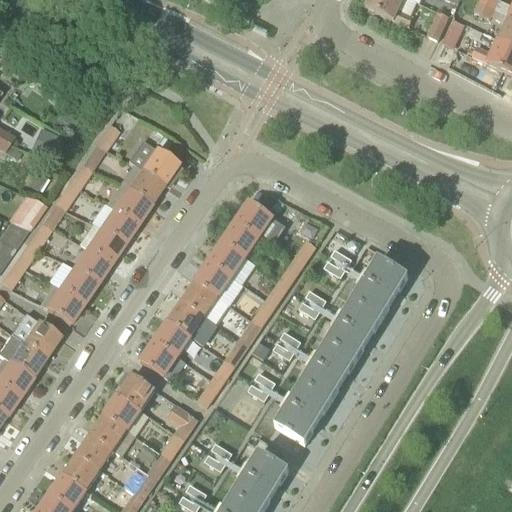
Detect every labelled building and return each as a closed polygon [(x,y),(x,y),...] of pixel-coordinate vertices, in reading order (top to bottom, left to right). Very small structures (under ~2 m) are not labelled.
[(404,1),(402,0),(370,0),(365,12),(409,32),(413,22),(411,21),(417,7),(404,1)] [(498,4),(488,0),(480,0),(478,7),(494,14),(498,4)] [(494,14),(478,7),(473,16),(490,23),(494,14)] [(427,40),(438,45),(446,27),(449,21),(438,17),(427,40)] [(511,22),(509,21),(498,45),(511,51),(511,22)] [(483,38),(472,62),(511,79),(511,51),(498,45),(483,38)] [(67,108),(58,123),(72,132),(82,117),(67,108)] [(108,129),(95,150),(106,157),(119,137),(108,129)] [(0,154),(5,158),(15,142),(0,132),(0,154)] [(51,139),(41,160),(51,165),(61,144),(51,139)] [(95,150),(82,170),(92,177),(106,157),(95,150)] [(16,164),(21,157),(12,151),(7,158),(16,164)] [(155,155),(141,176),(164,191),(170,182),(174,185),(182,174),(178,171),(155,155)] [(92,177),(82,170),(68,190),(79,196),(92,177)] [(141,176),(135,172),(135,171),(133,170),(119,189),(119,191),(123,193),(150,211),(164,191),(141,176)] [(39,196),(48,181),(37,174),(28,190),(39,196)] [(68,190),(55,209),(65,216),(79,196),(68,190)] [(119,191),(106,210),(137,231),(150,211),(123,193),(119,191)] [(259,242),(273,222),(249,207),(236,227),(259,242)] [(273,216),(281,218),(283,209),(276,207),(273,216)] [(55,209),(41,229),(51,236),(65,216),(55,209)] [(137,231),(106,210),(92,230),(95,231),(123,251),(137,231)] [(15,230),(29,235),(34,227),(13,219),(7,227),(8,227),(15,230)] [(245,262),(259,243),(259,242),(236,227),(222,247),(245,262)] [(41,229),(28,249),(38,256),(51,236),(41,229)] [(0,275),(29,235),(15,230),(0,251),(0,275)] [(79,250),(109,271),(123,251),(95,231),(92,230),(78,248),(80,249),(79,250)] [(292,264),(303,271),(316,252),(305,244),(292,264)] [(209,267),(232,282),(245,262),(222,247),(209,267)] [(28,249),(14,269),(24,276),(38,256),(28,249)] [(96,291),(109,271),(79,250),(66,270),(96,291)] [(335,255),(331,262),(342,269),(346,262),(335,255)] [(339,273),(335,280),(340,283),(352,265),(346,262),(342,269),(339,273)] [(278,284),(289,292),(303,271),(292,264),(278,284)] [(352,306),(381,324),(407,282),(378,264),(352,306)] [(96,291),(66,270),(61,266),(47,286),(82,310),(96,291)] [(328,266),(324,273),(335,280),(339,273),(328,266)] [(195,286),(218,302),(232,282),(209,267),(195,286)] [(11,295),(24,276),(14,269),(0,289),(11,295)] [(278,284),(264,304),(275,312),(289,292),(278,284)] [(39,310),(69,330),(82,310),(47,286),(40,296),(45,300),(39,310)] [(205,322),(213,328),(226,307),(218,302),(195,286),(181,306),(205,322)] [(310,296),(305,303),(317,310),(321,303),(310,296)] [(314,314),(310,321),(315,324),(326,306),(321,303),(317,310),(314,314)] [(275,312),(264,304),(251,324),(262,332),(275,312)] [(191,341),(205,322),(181,306),(168,326),(191,341)] [(356,366),(369,345),(381,324),(352,306),(327,348),(356,366)] [(303,307),(298,314),(310,321),(314,314),(303,307)] [(46,364),(60,344),(25,319),(11,340),(46,364)] [(251,324),(237,344),(248,352),(262,332),(251,324)] [(177,362),(178,361),(191,341),(168,326),(154,346),(177,362)] [(284,337),(280,344),(291,351),(296,344),(284,337)] [(33,383),(46,364),(11,340),(0,355),(0,360),(3,362),(2,363),(33,383)] [(248,352),(237,344),(224,364),(235,372),(248,352)] [(288,356),(284,362),(290,366),(301,348),(296,344),(291,351),(288,356)] [(154,346),(140,366),(171,388),(186,367),(178,361),(177,362),(154,346)] [(330,407),(343,386),(356,366),(327,348),(301,389),(330,407)] [(277,349),(273,355),(284,362),(288,356),(277,349)] [(33,383),(2,363),(0,365),(0,390),(19,403),(33,383)] [(224,364),(210,385),(221,392),(235,372),(224,364)] [(118,400),(141,415),(154,395),(127,377),(120,388),(124,391),(118,400)] [(259,378),(255,385),(266,392),(270,385),(259,378)] [(208,412),(221,392),(210,385),(197,404),(208,412)] [(263,397),(259,404),(264,407),(276,389),(270,385),(266,392),(263,397)] [(304,449),(317,428),(330,407),(301,389),(276,431),(304,449)] [(0,419),(5,423),(19,403),(0,390),(0,419)] [(252,390),(248,397),(259,404),(263,397),(252,390)] [(104,419),(135,441),(149,421),(141,415),(118,400),(104,419)] [(174,438),(184,446),(199,425),(189,418),(190,417),(178,409),(168,422),(180,430),(174,438)] [(90,439),(122,461),(135,441),(104,419),(90,439)] [(160,458),(171,465),(184,446),(174,438),(160,458)] [(100,475),(108,480),(122,461),(90,439),(77,459),(100,475)] [(216,449),(211,455),(223,462),(227,456),(216,449)] [(220,467),(216,474),(221,477),(232,459),(227,456),(223,462),(220,467)] [(147,478),(158,485),(171,465),(160,458),(147,478)] [(253,511),(265,511),(275,497),(288,476),(259,458),(234,500),(253,511)] [(63,479),(86,495),(100,475),(77,459),(63,479)] [(208,460),(204,467),(216,474),(220,467),(208,460)] [(144,505),(158,485),(147,478),(143,484),(134,477),(124,492),(133,498),(144,505)] [(68,511),(74,511),(86,495),(63,479),(50,499),(68,511)] [(190,490),(186,497),(197,504),(202,497),(190,490)] [(194,508),(192,511),(199,511),(207,500),(202,497),(197,504),(194,508)] [(123,511),(139,511),(144,505),(133,498),(123,511)] [(68,511),(50,499),(40,511),(68,511)] [(253,511),(234,500),(226,511),(253,511)] [(183,501),(179,508),(185,511),(192,511),(194,508),(183,501)]
